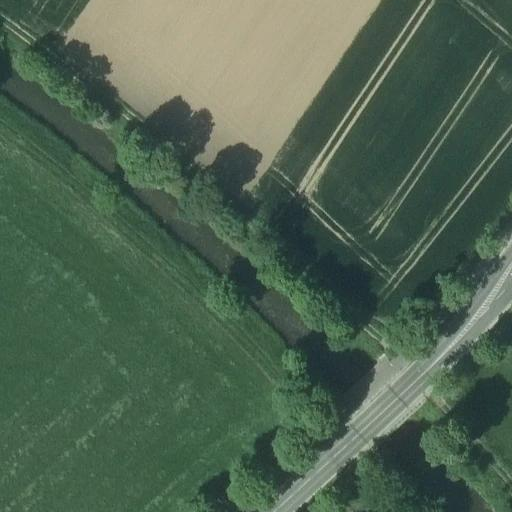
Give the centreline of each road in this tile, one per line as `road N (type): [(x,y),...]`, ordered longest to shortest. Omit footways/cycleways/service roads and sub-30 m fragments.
road 1 (track): [(0,17),(185,163),(445,401),(511,481)]
road 2 (secondary): [(511,274),(419,378),(274,511)]
